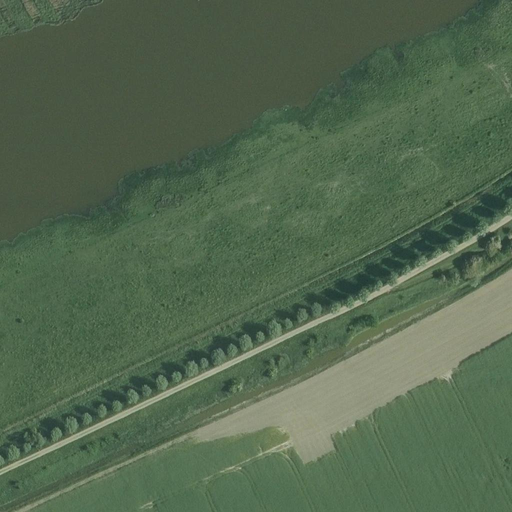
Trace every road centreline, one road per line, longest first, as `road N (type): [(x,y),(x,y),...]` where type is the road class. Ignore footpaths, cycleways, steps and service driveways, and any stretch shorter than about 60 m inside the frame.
road 1 (track): [(0,474),(319,321)]
road 2 (track): [(319,321),(376,297),(511,208)]
road 3 (track): [(319,321),(433,285),(511,241)]
